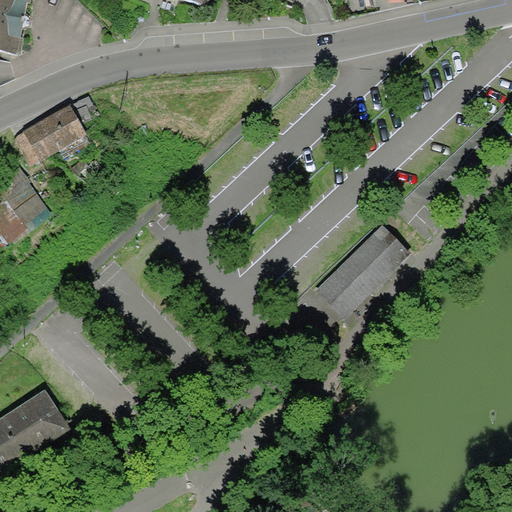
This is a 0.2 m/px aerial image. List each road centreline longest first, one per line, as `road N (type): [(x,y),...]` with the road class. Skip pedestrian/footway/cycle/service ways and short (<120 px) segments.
road 1 (residential): [(0,118),(142,64),(315,51),(511,12)]
road 2 (track): [(0,350),(315,51)]
